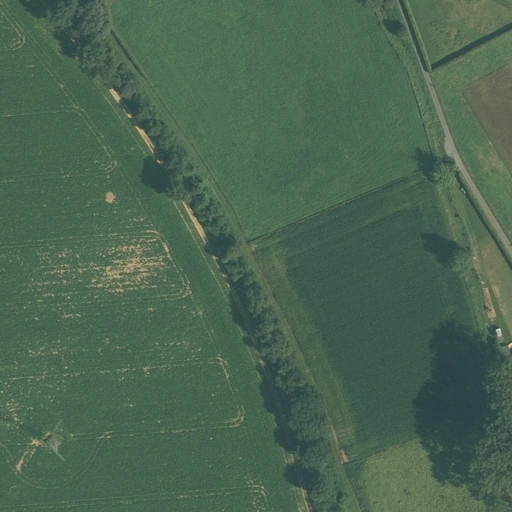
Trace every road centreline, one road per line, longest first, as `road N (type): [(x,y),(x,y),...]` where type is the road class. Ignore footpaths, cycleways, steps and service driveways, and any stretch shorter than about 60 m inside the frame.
road 1 (track): [(84,0),(231,216),(363,511)]
road 2 (track): [(401,0),(452,143),(511,248)]
